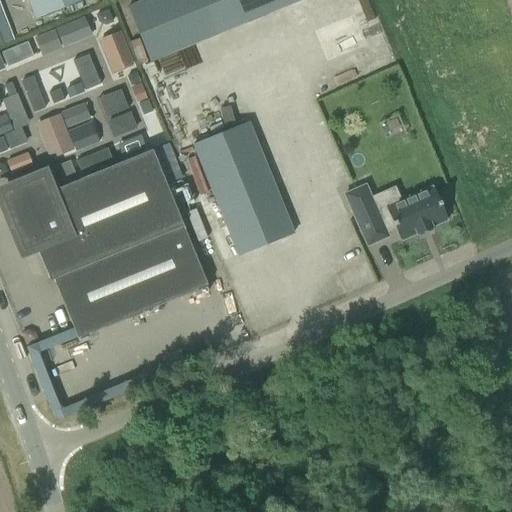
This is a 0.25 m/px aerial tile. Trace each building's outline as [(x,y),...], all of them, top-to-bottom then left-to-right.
[(27,0),(35,19),(84,0),(27,0)] [(301,0),(146,0),(128,8),(150,62),(301,0)] [(0,70),(91,37),(84,18),(0,49),(0,70)] [(120,30),(98,38),(110,73),(133,65),(120,30)] [(29,111),(99,88),(87,55),(18,78),(29,111)] [(8,82),(0,85),(0,93),(3,102),(14,98),(8,82)] [(113,138),(135,129),(119,89),(97,98),(113,138)] [(85,103),(35,121),(48,158),(98,140),(85,103)] [(249,122),(193,145),(238,256),(294,233),(249,122)] [(54,280),(77,339),(207,286),(152,150),(45,194),(41,183),(7,196),(27,244),(34,242),(49,280),(48,280),(49,282),(54,280)] [(448,220),(433,187),(377,212),(365,185),(345,194),(367,246),(388,237),(386,232),(395,228),(400,241),(417,234),(418,236),(433,230),(431,227),(448,220)]
